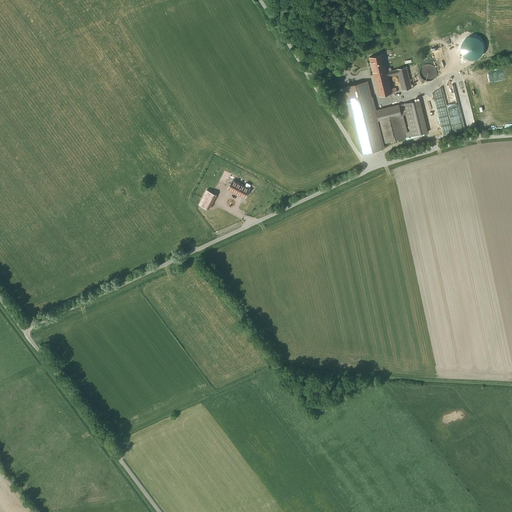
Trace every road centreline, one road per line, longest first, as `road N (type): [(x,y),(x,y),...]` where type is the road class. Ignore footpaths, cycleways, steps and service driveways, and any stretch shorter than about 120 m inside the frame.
road 1 (unclassified): [(23,330),(367,171)]
road 2 (unclassified): [(23,330),(158,511)]
road 3 (unclassified): [(261,0),(367,171)]
road 4 (unclassified): [(367,171),(447,145),(511,136)]
